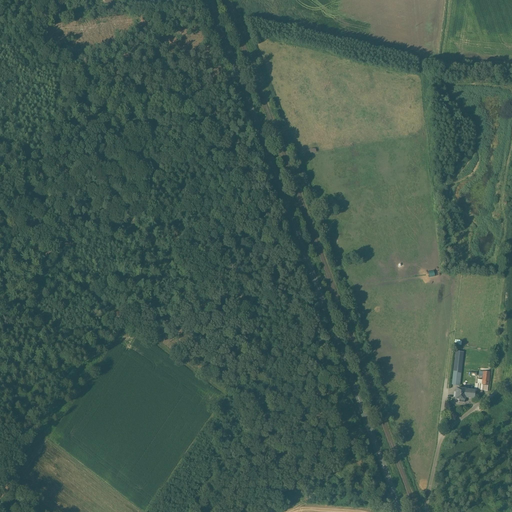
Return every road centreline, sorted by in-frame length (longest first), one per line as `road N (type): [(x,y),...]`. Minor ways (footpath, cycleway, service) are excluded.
road 1 (tertiary): [(209,0),(400,511)]
road 2 (track): [(0,227),(240,398),(380,511)]
road 3 (track): [(0,207),(240,82)]
road 4 (unclassified): [(426,511),(442,436),(511,382)]
